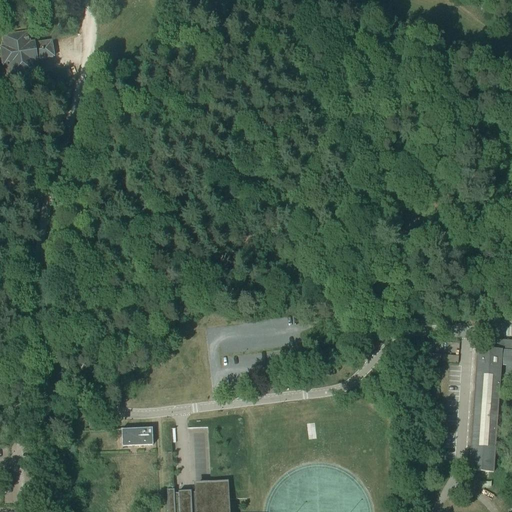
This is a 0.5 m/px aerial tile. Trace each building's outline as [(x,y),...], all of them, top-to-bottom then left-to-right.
[(26,34),(25,27),(3,30),(4,36),(1,37),(2,49),(3,57),(1,57),(2,66),(5,65),(7,83),(15,82),(14,75),(33,72),(31,61),(36,61),(35,60),(54,58),(53,51),(51,42),(33,45),(33,44),(28,45),(27,34),(26,34)] [(511,351),(511,352),(511,343),(511,341),(497,340),(496,351),(477,350),(469,471),(471,471),(470,474),(475,474),(475,472),(493,473),(501,366),(506,366),(506,374),(511,374),(511,351)] [(84,432),(115,431),(115,423),(89,424),(89,430),(84,430),(84,432)] [(122,447),(152,446),(152,429),(121,430),(122,447)] [(228,511),(227,486),(195,487),(195,492),(191,493),(191,492),(178,492),(178,493),(174,493),(174,490),(167,490),(167,511),(228,511)]
